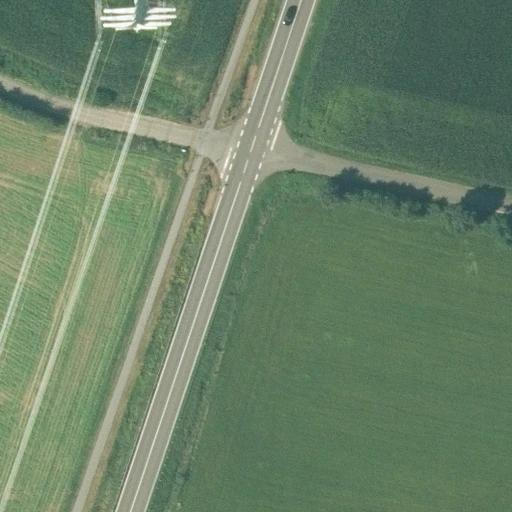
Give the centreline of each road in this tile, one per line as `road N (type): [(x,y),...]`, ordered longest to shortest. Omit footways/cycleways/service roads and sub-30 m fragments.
road 1 (primary): [(251,147),(131,511)]
road 2 (residential): [(511,205),(251,147)]
road 3 (residential): [(251,147),(121,121),(0,84)]
road 4 (primary): [(300,0),(251,147)]
